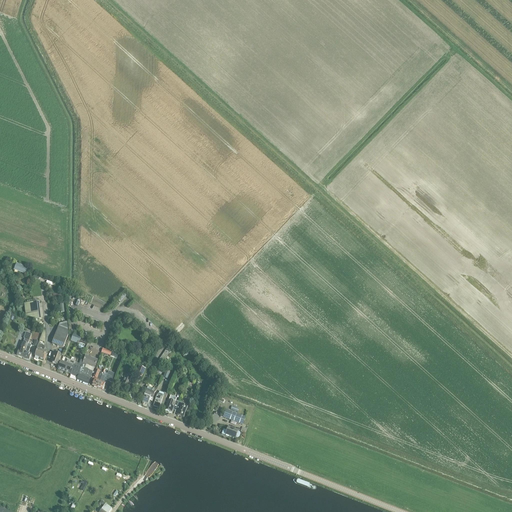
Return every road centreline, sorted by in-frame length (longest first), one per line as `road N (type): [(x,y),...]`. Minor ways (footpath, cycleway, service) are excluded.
road 1 (tertiary): [(399,511),(170,422)]
road 2 (tertiary): [(170,422),(45,372)]
